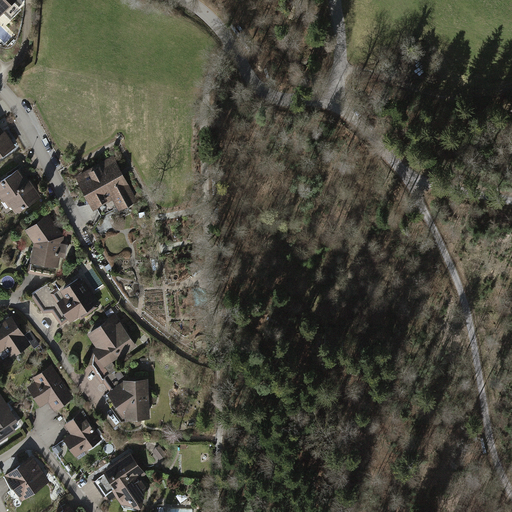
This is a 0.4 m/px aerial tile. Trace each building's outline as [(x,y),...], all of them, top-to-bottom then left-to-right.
[(0,0),(0,16),(4,13),(10,20),(21,9),(19,7),(22,3),(24,2),(22,0),(21,0),(0,0)] [(3,133),(0,135),(0,156),(17,145),(7,131),(3,133)] [(115,155),(75,175),(94,211),(112,202),(117,213),(138,202),(115,155)] [(6,199),(29,183),(18,166),(0,177),(0,196),(3,201),(6,199)] [(29,183),(6,199),(15,213),(42,194),(33,180),(29,183)] [(25,230),(34,243),(30,263),(28,263),(26,273),(56,278),(60,257),(65,258),(68,245),(63,244),(64,236),(48,214),(25,230)] [(50,293),(56,303),(70,323),(79,317),(81,319),(96,309),(95,306),(98,304),(80,277),(60,291),(58,288),(50,293)] [(12,314),(0,321),(0,351),(6,348),(11,355),(31,342),(28,339),(34,335),(31,330),(25,333),(12,314)] [(115,317),(88,335),(97,348),(93,351),(105,368),(135,347),(115,317)] [(74,395),(52,363),(33,376),(35,380),(27,385),(40,403),(46,399),(53,409),(74,395)] [(123,414),(125,412),(125,417),(150,417),(149,376),(123,377),(123,380),(107,390),(123,414)] [(0,391),(0,440),(17,429),(12,421),(18,417),(0,391)] [(83,409),(64,422),(65,423),(63,425),(69,432),(63,436),(76,456),(102,437),(83,409)] [(161,447),(154,451),(160,462),(167,457),(161,447)] [(116,492),(139,477),(146,473),(134,454),(108,470),(111,475),(101,481),(110,495),(116,492)] [(32,455),(5,472),(22,498),(49,481),(32,455)] [(139,477),(116,492),(123,504),(138,505),(146,501),(143,497),(149,493),(139,477)] [(77,511),(71,503),(58,511),(77,511)]
